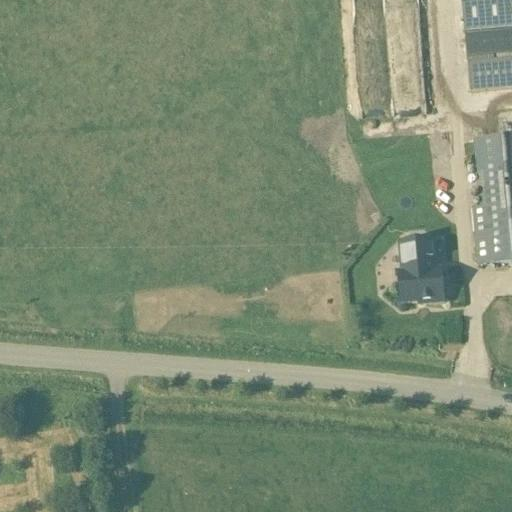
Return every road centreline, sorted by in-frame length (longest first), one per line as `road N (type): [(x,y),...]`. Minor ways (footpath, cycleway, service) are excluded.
road 1 (unclassified): [(511,406),(371,385),(0,352)]
road 2 (track): [(113,362),(131,511)]
